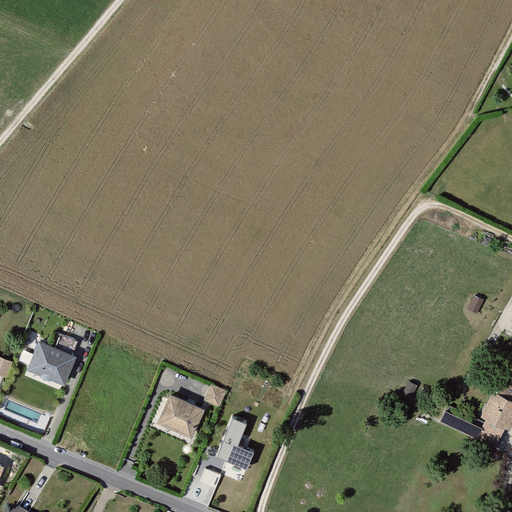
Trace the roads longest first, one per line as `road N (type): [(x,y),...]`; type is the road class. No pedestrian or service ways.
road 1 (track): [(259,511),(348,309),(416,212),(434,204),(511,238)]
road 2 (residential): [(0,431),(196,511)]
road 3 (track): [(120,0),(0,142)]
